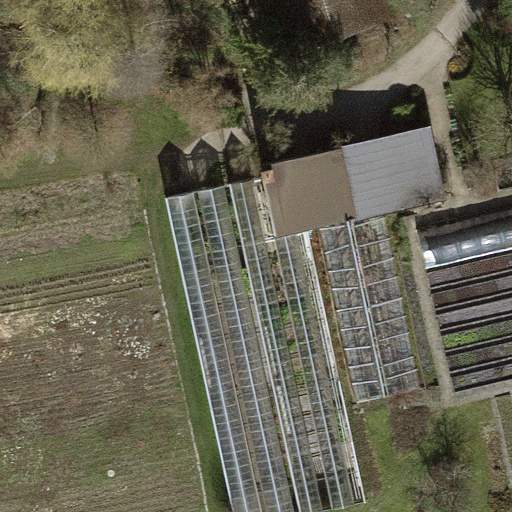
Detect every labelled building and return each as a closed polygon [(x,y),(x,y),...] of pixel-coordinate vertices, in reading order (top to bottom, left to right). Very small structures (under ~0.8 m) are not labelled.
[(389,0),(267,0),(279,43),(392,12),(389,0)] [(433,132),(261,171),(265,187),(276,235),(306,228),(322,224),(386,210),(447,196),(433,132)] [(265,187),(172,206),(234,511),(316,511),(366,500),(306,228),(276,235),(265,187)] [(322,224),(359,404),(423,389),(386,210),(322,224)] [(511,217),(421,238),(428,273),(511,254),(511,217)]
